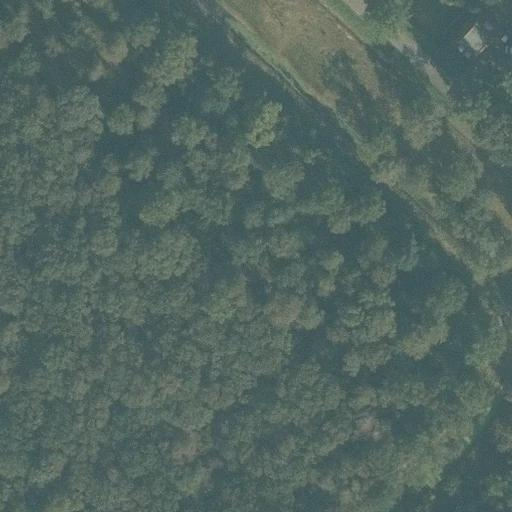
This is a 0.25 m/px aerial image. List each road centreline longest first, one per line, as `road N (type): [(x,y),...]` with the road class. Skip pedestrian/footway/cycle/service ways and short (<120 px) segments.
road 1 (track): [(177,0),(476,276),(501,316),(502,352),(463,420),(366,511)]
road 2 (unclassified): [(511,145),(355,0)]
